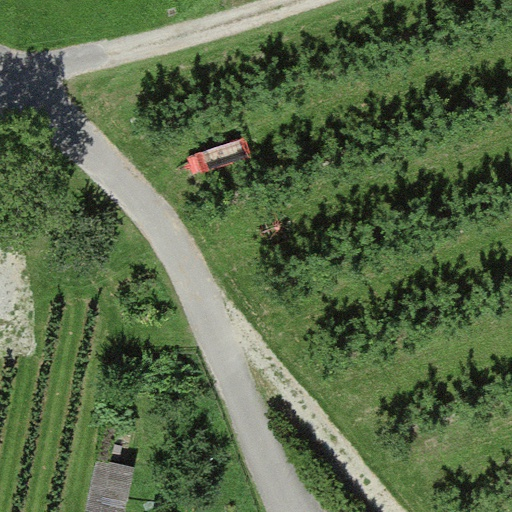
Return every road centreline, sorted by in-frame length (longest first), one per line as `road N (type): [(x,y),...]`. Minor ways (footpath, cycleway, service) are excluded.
road 1 (track): [(0,64),(134,188),(184,259),(288,511)]
road 2 (track): [(0,70),(243,0)]
